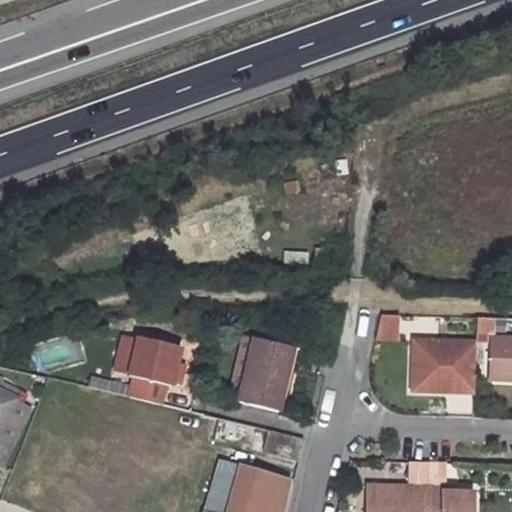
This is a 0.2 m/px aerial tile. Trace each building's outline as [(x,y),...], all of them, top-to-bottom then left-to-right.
[(284,250),(283,264),(309,264),(310,250),(284,250)] [(377,341),(401,342),(402,315),(378,315),(377,341)] [(511,339),(495,339),(493,379),(511,379),(511,339)] [(256,342),(247,340),(233,398),(243,400),(256,342)] [(39,344),(41,366),(77,363),(75,341),(39,344)] [(131,382),(140,345),(125,342),(115,378),(131,382)] [(243,400),(241,407),(283,417),(289,388),(297,351),(256,342),(243,400)] [(480,344),(418,342),(416,392),(443,393),(449,388),(462,388),(462,394),(478,394),(480,344)] [(134,393),(131,403),(162,410),(167,390),(172,391),(182,353),(141,343),(140,345),(131,382),(136,384),(134,393)] [(297,351),(289,388),(295,389),(303,352),(297,351)] [(134,393),(92,383),(90,394),(131,403),(134,393)] [(0,395),(0,431),(16,404),(0,395)] [(206,420),(201,441),(263,456),(268,434),(206,420)] [(268,434),(263,456),(300,464),(305,442),(268,434)] [(233,467),(226,492),(274,506),(280,481),(233,467)] [(281,511),(282,509),(274,506),(226,492),(220,511),(281,511)] [(429,502),(428,511),(488,511),(489,501),(429,498),(429,502)] [(428,511),(429,502),(383,500),(382,511),(428,511)]
